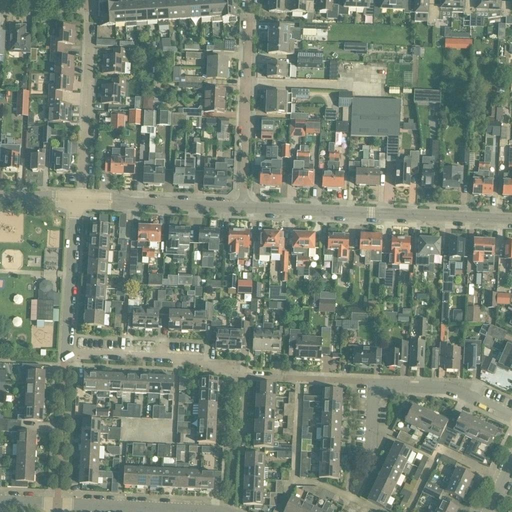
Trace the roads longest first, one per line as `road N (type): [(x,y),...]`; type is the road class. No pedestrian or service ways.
road 1 (residential): [(285,378),(244,376),(189,357),(66,350),(75,200)]
road 2 (residential): [(243,208),(511,221)]
road 3 (residential): [(380,452),(371,447),(375,386),(443,388),(511,417)]
road 4 (residential): [(243,208),(247,15)]
road 5 (residential): [(75,200),(86,17)]
road 6 (residential): [(75,200),(243,208)]
road 7 (residential): [(213,511),(58,503)]
